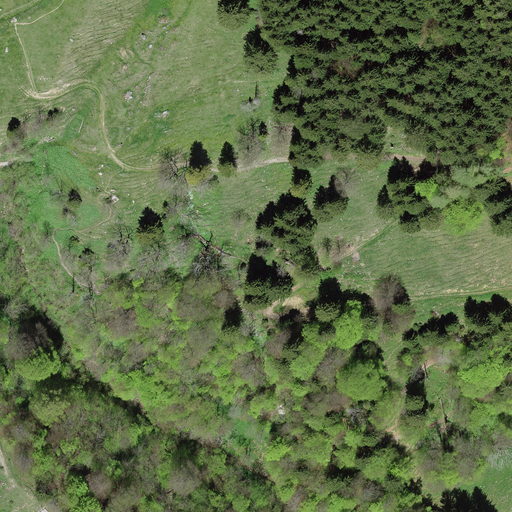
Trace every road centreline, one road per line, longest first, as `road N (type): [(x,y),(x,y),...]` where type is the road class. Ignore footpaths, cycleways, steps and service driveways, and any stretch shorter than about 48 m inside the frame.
road 1 (track): [(33,56),(37,94),(85,80),(108,95),(109,137),(126,166),(147,169),(185,156),(232,167),(383,145),(437,176),(511,158)]
road 2 (track): [(511,162),(499,180),(452,193),(450,202),(402,209),(335,268),(304,277),(280,309),(343,295),(511,281)]
road 3 (track): [(511,309),(414,381),(365,433),(400,435),(466,407),(511,403)]
